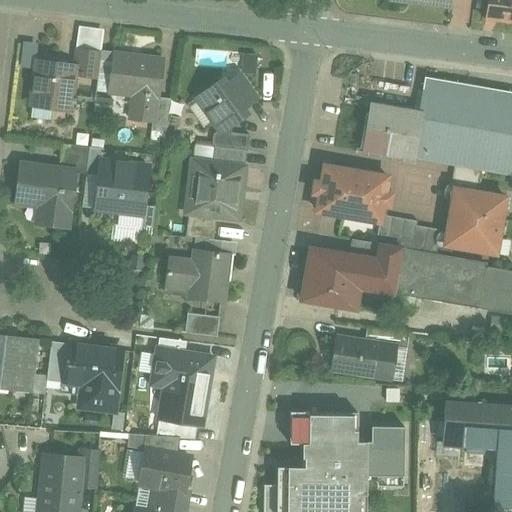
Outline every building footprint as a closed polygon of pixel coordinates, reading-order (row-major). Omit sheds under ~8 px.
[(511,0),(487,0),(485,20),(511,23),(511,0)] [(103,52),(78,48),(75,66),(77,66),(76,76),(99,79),(103,52)] [(166,59),(115,53),(110,92),(137,95),(134,119),(132,118),(132,119),(154,122),(157,122),(161,97),(166,59)] [(75,66),(39,61),(33,104),(71,109),(76,76),(77,66),(75,66)] [(227,85),(223,79),(188,104),(189,105),(199,98),(222,131),(223,132),(234,124),(248,114),(244,109),(258,99),(241,75),(227,85)] [(511,93),(427,79),(420,116),(420,117),(414,158),(456,165),(484,170),(511,174),(511,93)] [(172,98),(161,97),(157,122),(154,122),(153,130),(167,131),(172,98)] [(420,116),(372,108),(365,149),(414,158),(420,117),(420,116)] [(251,134),(233,132),(234,124),(223,132),(222,131),(215,133),(213,145),(197,143),(196,144),(216,146),(248,150),(249,150),(251,134)] [(91,147),(64,143),(61,168),(76,170),(76,172),(88,173),(91,147)] [(248,150),(216,146),(215,159),(227,160),(226,164),(246,167),(248,150)] [(105,149),(91,147),(88,173),(101,175),(103,160),(104,160),(105,149)] [(104,160),(103,160),(101,175),(97,209),(144,215),(150,166),(104,160)] [(226,164),(194,160),(188,212),(218,216),(237,218),(240,191),(243,191),(246,167),(226,164)] [(61,168),(23,164),(19,197),(50,201),(48,223),(69,225),(76,172),(76,170),(61,168)] [(484,170),(456,165),(452,189),(456,189),(456,188),(480,192),(484,170)] [(389,177),(326,166),(318,211),(381,222),(383,214),(389,177)] [(480,192),(456,188),(456,189),(446,245),(497,254),(507,197),(480,192)] [(218,216),(190,212),(187,236),(215,239),(218,216)] [(419,221),(383,214),(381,222),(377,242),(403,247),(411,248),(415,225),(418,225),(419,221)] [(418,225),(415,225),(411,248),(413,249),(413,253),(425,256),(437,258),(442,230),(418,225)] [(351,255),(313,249),(304,299),(356,308),(360,288),(395,294),(402,252),(403,247),(354,239),(351,255)] [(231,254),(196,249),(195,263),(172,260),(169,283),(192,286),(191,297),(225,301),(231,254)] [(413,253),(402,252),(395,294),(511,313),(511,270),(485,266),(425,256),(413,253)] [(221,317),(190,313),(187,332),(219,336),(221,317)] [(411,333),(368,328),(367,340),(379,342),(379,344),(397,346),(409,348),(411,333)] [(18,342),(0,339),(0,383),(11,385),(11,389),(34,392),(41,339),(19,336),(18,342)] [(367,340),(337,336),(332,370),(392,379),(397,346),(379,344),(379,342),(367,340)] [(123,349),(72,343),(71,347),(67,346),(62,382),(84,385),(82,405),(115,410),(123,349)] [(67,346),(52,344),(48,380),(62,382),(67,346)] [(215,358),(185,353),(184,355),(159,350),(155,375),(168,377),(160,419),(198,426),(200,426),(207,388),(203,387),(206,371),(212,372),(215,358)] [(471,402),(448,400),(447,421),(441,420),(440,436),(445,436),(445,442),(464,442),(467,418),(470,419),(471,402)] [(511,404),(483,403),(483,402),(479,401),(479,403),(471,402),(470,419),(467,418),(464,442),(464,444),(467,444),(467,442),(504,445),(500,497),(511,498),(511,404)] [(360,408),(291,409),(292,439),(307,439),(307,464),(278,465),(278,484),(264,484),(264,511),(369,511),(369,475),(369,439),(369,435),(360,435),(360,408)] [(198,426),(160,419),(157,435),(196,438),(198,426)] [(373,439),(369,439),(369,475),(378,474),(378,484),(404,484),(403,423),(373,423),(373,439)] [(100,451),(81,449),(79,462),(84,463),(82,486),(96,487),(100,451)] [(192,457),(146,449),(141,483),(154,485),(186,491),(186,490),(192,457)] [(64,456),(45,454),(39,511),(79,511),(82,486),(84,463),(79,462),(64,461),(64,456)] [(186,491),(154,485),(152,499),(188,505),(190,490),(186,490),(186,491)] [(511,511),(511,498),(501,498),(500,511),(511,511)] [(186,511),(188,505),(152,499),(149,511),(186,511)]
